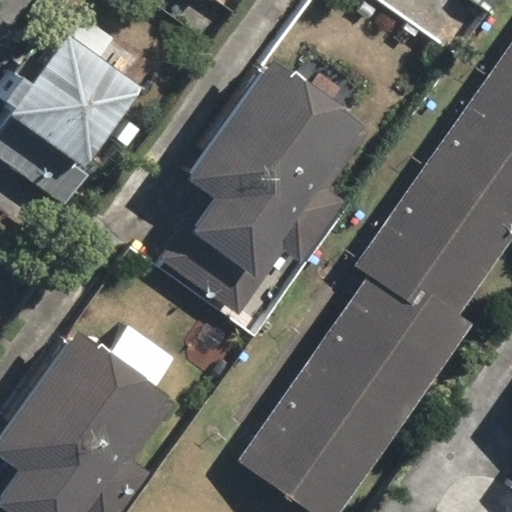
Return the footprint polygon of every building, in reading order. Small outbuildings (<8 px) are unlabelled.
[(511,22),(343,262),(357,271),(226,456),(306,511),(328,511),(463,321),(451,313),(511,225),(511,22)] [(0,110),(69,160),(126,81),(49,26),(0,93),(0,110)] [(362,127),(258,50),(169,170),(198,192),(146,262),(226,320),(268,263),(284,274),(342,197),(321,182),(362,127)] [(0,208),(0,255),(0,256),(22,224),(0,208)] [(165,401),(73,322),(0,406),(0,464),(13,476),(0,491),(0,511),(106,511),(144,469),(122,450),(165,401)] [(511,405),(511,467),(500,485),(511,492),(511,393),(507,402),(511,405)]
